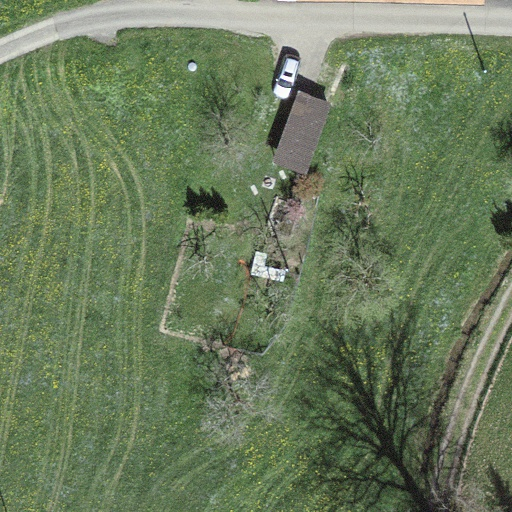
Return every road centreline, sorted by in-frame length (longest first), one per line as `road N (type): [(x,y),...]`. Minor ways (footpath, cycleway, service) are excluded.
road 1 (track): [(0,49),(103,19),(511,20)]
road 2 (track): [(430,511),(477,373),(511,316)]
